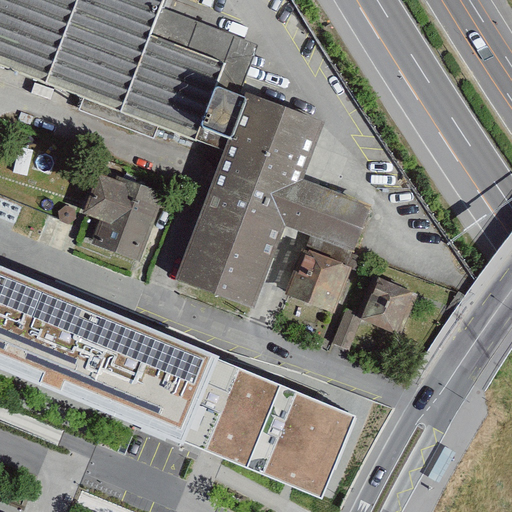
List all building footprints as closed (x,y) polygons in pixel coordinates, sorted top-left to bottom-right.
[(0,0),(0,63),(196,140),(201,126),(231,138),(247,95),(219,83),(226,64),(152,36),(166,0),(0,0)] [(247,95),(231,138),(177,279),(253,308),(283,226),(296,230),(351,249),(365,203),(312,182),(301,178),(322,124),(247,95)] [(66,197),(71,182),(41,172),(36,187),(66,197)] [(99,214),(89,235),(137,255),(161,192),(104,173),(90,209),(99,214)] [(307,253),(293,295),(333,309),(347,269),(307,253)] [(0,259),(0,378),(324,511),(327,511),(364,405),(0,259)] [(413,293),(377,279),(363,316),(399,329),(413,293)] [(349,350),(364,317),(348,310),(333,343),(349,350)]
